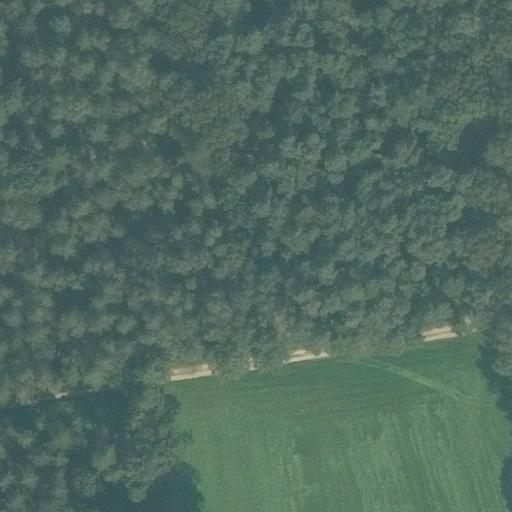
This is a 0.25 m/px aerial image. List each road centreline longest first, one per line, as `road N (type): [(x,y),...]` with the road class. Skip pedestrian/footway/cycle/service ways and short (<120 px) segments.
road 1 (unclassified): [(0,409),(495,318)]
road 2 (track): [(195,131),(0,173)]
road 3 (track): [(172,0),(195,131)]
